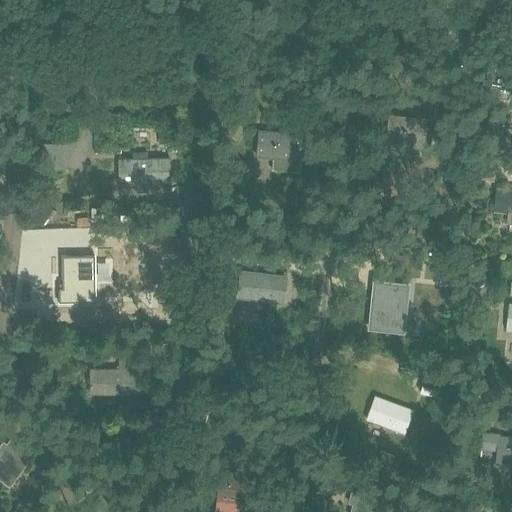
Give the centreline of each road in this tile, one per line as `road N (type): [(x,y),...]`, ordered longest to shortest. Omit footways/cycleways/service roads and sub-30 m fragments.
road 1 (unclassified): [(0,71),(511,1)]
road 2 (unknown): [(346,24),(290,511)]
road 3 (track): [(28,67),(0,277)]
